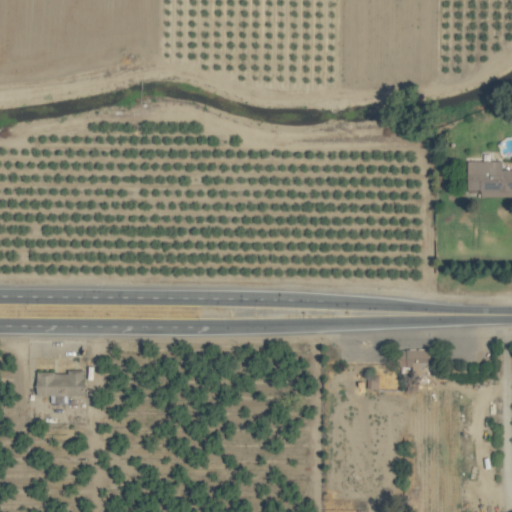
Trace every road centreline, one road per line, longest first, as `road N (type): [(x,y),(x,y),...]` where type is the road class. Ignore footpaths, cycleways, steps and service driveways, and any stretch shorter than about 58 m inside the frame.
road 1 (primary): [(319,301),(0,295)]
road 2 (primary): [(208,327),(424,320)]
road 3 (primary): [(0,325),(208,327)]
road 4 (track): [(503,314),(509,511)]
